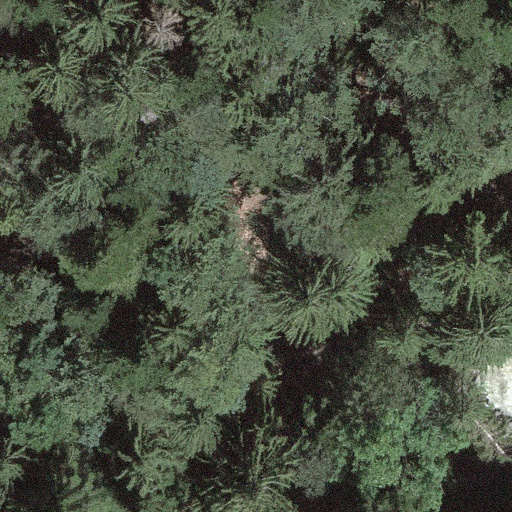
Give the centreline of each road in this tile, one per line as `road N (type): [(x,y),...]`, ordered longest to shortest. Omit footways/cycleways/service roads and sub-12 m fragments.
road 1 (track): [(0,359),(181,380),(245,375),(411,335),(511,321)]
road 2 (track): [(245,375),(417,180),(511,163)]
